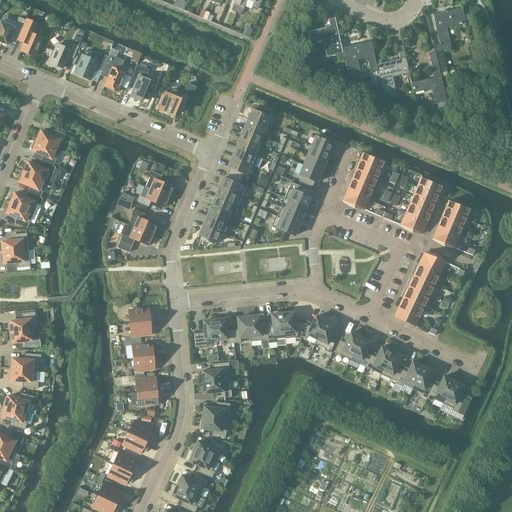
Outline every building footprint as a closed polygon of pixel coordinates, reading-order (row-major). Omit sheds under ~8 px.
[(235,0),(234,4),(231,10),(236,12),(241,0),(235,0)] [(261,0),(241,0),(236,12),(241,14),(244,8),(243,7),(246,0),(253,3),(252,7),(258,9),(261,0)] [(465,24),(462,8),(433,15),(439,44),(440,44),(441,44),(450,42),(447,27),(459,24),(460,25),(465,24)] [(208,13),(201,10),(199,16),(205,19),(208,13)] [(25,20),(18,18),(14,28),(0,21),(0,42),(6,45),(11,35),(17,38),(25,20)] [(343,54),(342,48),(337,24),(335,18),(328,20),(329,27),(307,32),(310,46),(323,43),(326,58),(343,54)] [(26,20),(17,41),(23,44),(20,51),(34,57),(36,51),(38,52),(40,45),(39,44),(42,39),(33,35),(37,24),(26,20)] [(75,36),(71,43),(78,46),(81,39),(75,36)] [(342,48),(343,54),(348,78),(360,75),(357,61),(367,59),(370,73),(377,71),(376,64),(371,41),(342,48)] [(409,74),(406,57),(403,46),(397,47),(396,42),(391,44),(393,49),(397,48),(399,59),(376,64),(377,71),(383,94),(388,93),(389,98),(397,97),(395,91),(392,78),(409,74)] [(56,45),(49,63),(61,69),(67,57),(73,59),(78,46),(71,43),(69,50),(56,45)] [(440,44),(439,44),(433,45),(435,52),(440,74),(447,72),(441,44),(440,44)] [(82,55),(74,74),(89,80),(94,68),(101,71),(107,57),(100,54),(99,56),(87,51),(84,52),(82,56),(82,55)] [(440,74),(435,52),(429,54),(434,78),(411,83),(414,93),(432,89),(435,104),(436,104),(437,109),(447,106),(445,102),(446,102),(440,74)] [(109,73),(103,86),(117,92),(120,85),(125,74),(118,71),(122,62),(108,56),(102,70),(109,73)] [(132,89),(130,94),(129,97),(140,102),(141,99),(142,97),(147,100),(151,91),(153,92),(154,84),(148,82),(149,81),(145,79),(148,70),(136,65),(129,82),(135,84),(133,88),(132,89)] [(125,74),(120,85),(126,88),(130,77),(125,74)] [(187,84),(185,91),(192,94),(195,87),(187,84)] [(181,112),(188,96),(172,90),(170,95),(163,92),(156,109),(173,116),(176,110),(181,112)] [(262,114),(252,110),(247,120),(265,127),(269,117),(268,117),(269,115),(263,112),(262,114)] [(261,137),(265,127),(247,120),(243,129),(261,137)] [(257,145),(261,137),(243,129),(240,138),(262,148),(262,147),(257,145)] [(38,132),(35,141),(55,149),(59,140),(63,142),(66,135),(53,130),(51,136),(40,131),(40,133),(38,132)] [(315,137),(311,147),(329,154),(333,144),(322,140),(323,138),(317,135),(316,137),(315,137)] [(240,138),(236,148),(258,157),(262,148),(240,138)] [(51,159),(55,149),(35,141),(31,149),(33,150),(32,151),(43,156),(40,161),(53,167),(55,160),(51,159)] [(325,163),(329,154),(311,147),(307,156),(325,163)] [(236,148),(232,157),(254,167),(258,157),(236,148)] [(363,153),(360,160),(361,160),(360,163),(380,172),(384,162),(363,153)] [(321,173),(325,163),(307,156),(303,165),(321,173)] [(253,167),(254,167),(232,157),(227,167),(229,168),(227,173),(241,179),(243,174),(245,174),(249,165),(253,167)] [(52,174),(55,168),(53,167),(40,161),(38,167),(27,162),(26,164),(25,163),(21,172),(42,180),(46,171),(52,174)] [(147,163),(141,161),(139,168),(145,170),(147,163)] [(357,169),(356,173),(376,181),(380,172),(360,163),(359,163),(356,169),(357,169)] [(301,176),(298,181),(312,187),(314,182),(316,183),(321,173),(303,165),(299,175),(301,176)] [(145,187),(149,189),(168,197),(169,194),(171,195),(173,189),(172,188),(172,187),(158,181),(161,176),(149,171),(146,177),(149,178),(145,187)] [(38,190),(42,180),(21,172),(18,180),(19,181),(19,182),(29,187),(27,193),(39,198),(42,192),(38,190)] [(352,178),(353,179),(352,182),(372,190),(376,181),(356,173),(355,172),(352,178)] [(238,185),(241,179),(227,173),(225,179),(223,178),(219,188),(241,197),(245,188),(238,185)] [(268,177),(263,175),(260,182),(258,181),(258,184),(265,187),(268,177)] [(421,178),(417,187),(437,196),(439,190),(440,190),(441,187),(421,178)] [(368,200),(372,190),(352,182),(351,182),(348,188),(349,188),(348,191),(368,200)] [(310,197),(308,197),(311,191),(291,183),(284,198),(306,207),(310,197)] [(254,191),(261,194),(263,189),(256,186),(254,191)] [(437,196),(417,187),(413,197),(433,205),(434,202),(435,202),(437,196)] [(215,197),(237,207),(241,197),(219,188),(215,197)] [(168,201),(167,200),(168,197),(149,189),(145,199),(138,196),(136,202),(148,207),(150,201),(164,207),(164,206),(166,207),(168,201)] [(347,191),(343,200),(352,204),(352,205),(363,210),(368,200),(348,191),(347,191)] [(42,199),(39,198),(27,193),(25,198),(14,193),(13,195),(12,195),(8,203),(33,213),(37,204),(39,205),(42,199)] [(233,216),(237,207),(215,197),(211,207),(233,216)] [(413,197),(409,206),(429,215),(430,211),(431,212),(433,206),(433,205),(413,197)] [(302,217),(306,207),(284,198),(288,200),(285,209),(280,207),(302,217)] [(446,207),(447,207),(445,211),(465,219),(465,220),(473,223),(474,220),(466,217),(469,210),(449,201),(446,207)] [(16,218),(14,224),(26,229),(33,213),(8,203),(5,211),(6,212),(5,214),(16,218)] [(429,215),(409,206),(405,216),(425,224),(426,221),(427,221),(429,215)] [(211,207),(207,216),(224,224),(228,215),(232,217),(233,216),(211,207)] [(298,226),(302,217),(280,207),(276,217),(298,226)] [(131,216),(127,225),(152,236),(153,233),(154,234),(157,227),(155,226),(156,226),(142,220),(145,214),(133,209),(130,215),(131,216)] [(461,228),(462,226),(465,220),(465,219),(445,211),(445,210),(442,216),(443,217),(441,220),(461,228)] [(220,233),(224,224),(207,216),(203,226),(220,233)] [(400,226),(413,232),(413,231),(421,234),(425,224),(405,216),(400,226)] [(276,231),(283,234),(288,236),(289,234),(294,236),(298,226),(276,217),(280,219),(276,228),(277,229),(276,231)] [(438,226),(439,226),(437,229),(457,238),(458,236),(461,229),(461,228),(441,220),(438,226)] [(152,239),(150,238),(152,236),(127,225),(124,224),(120,234),(122,235),(116,248),(128,253),(134,240),(147,246),(148,245),(149,246),(152,239)] [(199,235),(209,240),(208,242),(214,244),(215,242),(216,243),(220,233),(203,226),(199,235)] [(457,238),(437,229),(432,239),(440,243),(453,249),(457,238)] [(1,244),(0,243),(0,247),(1,253),(23,251),(27,250),(26,240),(26,233),(12,235),(13,241),(1,242),(1,244)] [(23,251),(1,253),(1,262),(3,262),(3,264),(15,262),(16,268),(16,272),(29,270),(29,267),(29,265),(35,264),(33,250),(27,250),(23,251)] [(113,252),(103,253),(104,262),(114,261),(113,252)] [(424,254),(419,264),(439,274),(445,262),(432,256),(432,257),(424,254)] [(418,268),(417,267),(414,275),(434,284),(438,276),(439,274),(419,264),(419,265),(418,268)] [(429,295),(433,287),(434,284),(414,275),(414,276),(413,279),(412,278),(409,286),(429,295)] [(424,306),(428,298),(429,295),(409,286),(408,286),(409,286),(408,290),(407,289),(404,297),(424,306)] [(419,317),(423,309),(424,306),(404,297),(403,297),(404,297),(403,300),(402,300),(398,307),(419,317)] [(394,316),(402,320),(402,321),(414,327),(419,317),(398,307),(394,316)] [(148,309),(128,311),(129,324),(153,322),(152,315),(148,316),(148,309)] [(7,323),(8,332),(35,330),(33,310),(21,311),(22,314),(21,314),(21,320),(9,321),(10,323),(7,323)] [(273,314),(271,315),(272,322),(266,322),(266,327),(267,340),(284,338),(282,314),(281,314),(280,311),(272,312),(273,314)] [(300,337),(301,336),(303,323),(294,324),(293,312),(282,314),(284,338),(295,337),(295,340),(300,339),(300,337)] [(259,316),(248,317),(250,342),(267,340),(266,327),(260,328),(259,316)] [(310,327),(303,323),(301,336),(300,337),(305,339),(307,335),(317,339),(318,336),(325,321),(315,316),(310,327)] [(239,338),(249,337),(250,342),(248,317),(237,318),(238,330),(232,330),(233,343),(240,343),(239,338)] [(227,344),(233,343),(232,330),(226,331),(225,319),(214,320),(216,345),(217,345),(216,340),(226,339),(227,344)] [(216,345),(214,320),(203,321),(204,333),(194,334),(195,347),(216,345)] [(325,321),(318,336),(317,339),(326,344),(323,350),(329,353),(336,339),(330,336),(335,326),(325,321)] [(153,328),(153,322),(129,324),(130,337),(131,340),(140,340),(140,336),(150,335),(150,328),(153,328)] [(39,339),(37,340),(35,330),(8,332),(9,342),(11,341),(12,343),(23,342),(24,348),(40,346),(39,339)] [(334,353),(349,360),(360,337),(350,333),(345,343),(339,341),(334,353)] [(365,367),(370,355),(365,353),(370,342),(360,337),(349,360),(365,367)] [(131,346),(133,359),(156,356),(156,350),(152,350),(151,343),(140,345),(140,341),(131,341),(131,346)] [(365,367),(380,375),(391,352),(381,347),(376,358),(370,355),(365,367)] [(380,375),(396,382),(402,370),(396,367),(401,357),(391,352),(380,375)] [(9,360),(9,369),(36,372),(37,362),(39,362),(40,355),(24,354),(24,360),(12,359),(12,361),(9,360)] [(157,362),(156,356),(133,359),(135,376),(143,375),(143,371),(154,370),(154,363),(157,362)] [(228,363),(229,369),(237,368),(237,362),(234,360),(228,361),(228,363)] [(395,384),(401,387),(402,385),(411,389),(422,367),(412,362),(407,372),(402,370),(396,382),(395,384)] [(215,364),(215,370),(201,371),(202,382),(227,380),(226,369),(229,369),(228,363),(215,364)] [(432,371),(422,367),(411,389),(421,394),(420,396),(426,399),(433,385),(427,382),(432,371)] [(36,372),(9,369),(8,379),(10,379),(10,381),(22,382),(21,388),(37,389),(37,382),(35,382),(36,372)] [(433,399),(442,404),(453,381),(443,376),(438,387),(433,385),(426,399),(432,402),(433,399)] [(155,378),(134,380),(136,393),(160,391),(159,385),(155,385),(155,378)] [(229,397),(227,380),(202,382),(203,394),(215,392),(216,398),(229,397)] [(452,408),(451,410),(463,416),(469,402),(458,397),(463,386),(453,381),(442,404),(452,408)] [(160,397),(160,391),(136,393),(130,393),(131,406),(137,406),(138,407),(158,404),(157,397),(160,397)] [(4,397),(2,406),(24,412),(28,413),(31,404),(33,397),(20,394),(19,399),(7,396),(7,398),(4,397)] [(216,402),(215,408),(204,407),(202,418),(227,421),(229,404),(216,402)] [(2,406),(0,413),(0,415),(2,416),(1,417),(13,420),(11,426),(24,430),(26,424),(30,425),(33,415),(28,413),(24,412),(2,406)] [(225,438),(227,421),(202,418),(201,429),(212,430),(211,436),(225,438)] [(133,421),(127,433),(149,443),(151,438),(148,436),(151,430),(133,421)] [(0,446),(9,451),(14,442),(20,445),(23,439),(9,432),(6,437),(0,434),(0,446)] [(146,449),(149,443),(127,433),(121,445),(140,454),(143,447),(146,449)] [(113,440),(111,445),(118,448),(120,443),(113,440)] [(210,440),(208,446),(197,441),(193,451),(216,461),(223,446),(210,440)] [(111,445),(108,450),(116,453),(118,448),(111,445)] [(14,453),(9,451),(0,446),(0,465),(9,469),(11,463),(9,462),(14,453)] [(212,471),(216,461),(193,451),(188,462),(199,466),(197,472),(211,478),(214,472),(212,471)] [(118,452),(112,464),(134,475),(136,469),(133,468),(136,461),(118,452)] [(131,480),(134,475),(112,464),(106,476),(125,485),(128,479),(131,480)] [(6,475),(9,469),(0,465),(0,481),(4,474),(6,475)] [(192,481),(181,475),(176,486),(199,496),(206,481),(194,475),(192,481)] [(103,484),(97,496),(119,506),(121,501),(118,499),(121,492),(103,484)] [(194,506),(199,496),(176,486),(172,496),(182,501),(180,506),(192,511),(194,511),(197,507),(194,506)] [(111,511),(113,510),(116,511),(119,506),(97,496),(91,508),(99,511),(111,511)]
